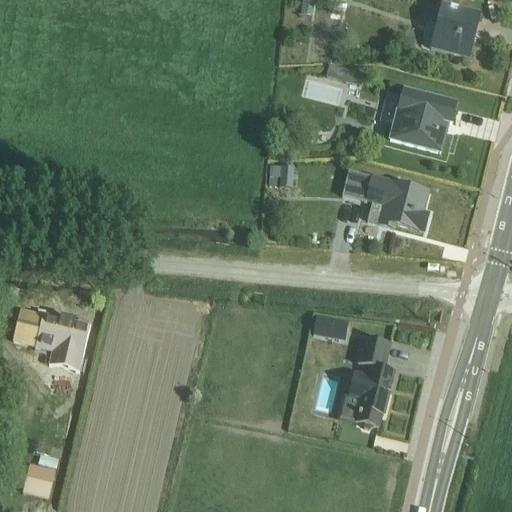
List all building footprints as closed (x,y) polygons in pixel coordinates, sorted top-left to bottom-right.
[(302,0),(301,17),(312,18),(313,0),(302,0)] [(436,25),(430,50),(469,61),(480,19),(441,9),(436,25)] [(430,50),(436,25),(427,23),(420,48),(430,50)] [(328,68),(325,78),(360,88),(363,76),(328,68)] [(403,93),(388,143),(440,156),(448,126),(452,127),(457,107),(403,93)] [(271,168),(270,179),(280,180),(280,190),(291,191),(293,170),(271,168)] [(348,174),(342,199),(366,206),(367,204),(378,206),(377,210),(371,209),(367,224),(394,231),(395,227),(424,235),(428,217),(423,215),(428,195),(348,174)] [(20,312),(12,347),(50,356),(47,367),(79,374),(90,328),(20,312)] [(316,320),(313,340),(343,345),(347,327),(316,320)] [(342,399),(336,425),(354,429),(355,426),(369,432),(373,430),(378,431),(381,418),(383,418),(394,375),(383,372),(389,347),(364,341),(358,367),(367,369),(366,378),(354,375),(347,401),(342,399)] [(29,469),(22,497),(48,504),(55,476),(29,469)]
